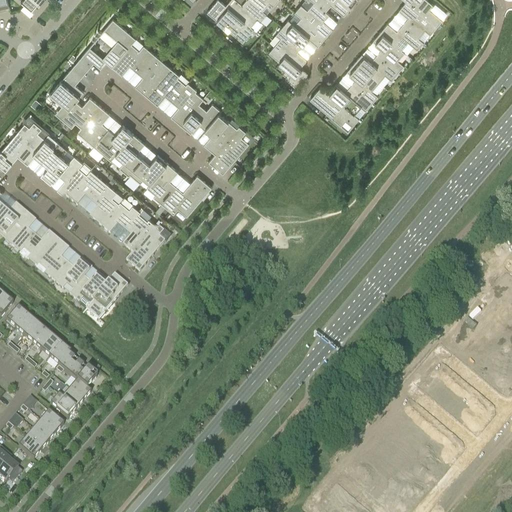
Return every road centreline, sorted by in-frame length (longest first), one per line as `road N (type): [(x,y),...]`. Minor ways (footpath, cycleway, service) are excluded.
road 1 (secondary): [(511,74),(144,511)]
road 2 (secondary): [(186,511),(511,126)]
road 3 (residential): [(114,264),(101,268),(7,179),(23,172),(117,251)]
road 4 (residential): [(197,163),(183,167),(93,90),(95,82),(110,77),(200,152)]
road 5 (residential): [(174,305),(160,362),(32,511)]
road 6 (residential): [(474,449),(407,392),(442,351),(509,408)]
road 7 (residential): [(173,34),(277,122)]
road 8 (residential): [(242,201),(189,266),(174,305)]
road 9 (residential): [(277,122),(306,141),(242,201)]
